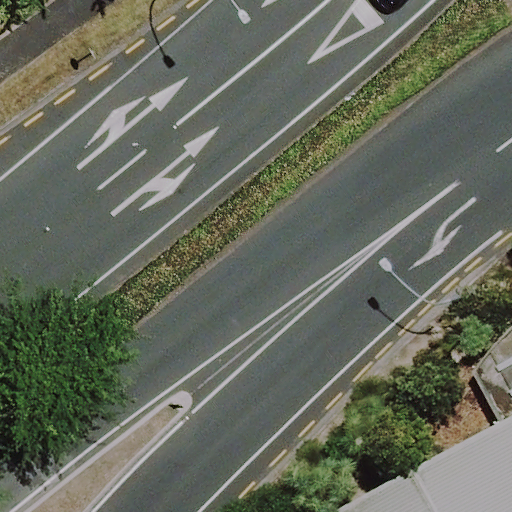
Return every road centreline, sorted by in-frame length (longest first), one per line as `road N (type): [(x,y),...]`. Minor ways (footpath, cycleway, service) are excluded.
road 1 (primary): [(392,213),(161,349),(0,485)]
road 2 (primary): [(0,266),(327,0)]
road 3 (primary): [(392,213),(155,511)]
road 4 (primary): [(511,124),(392,213)]
